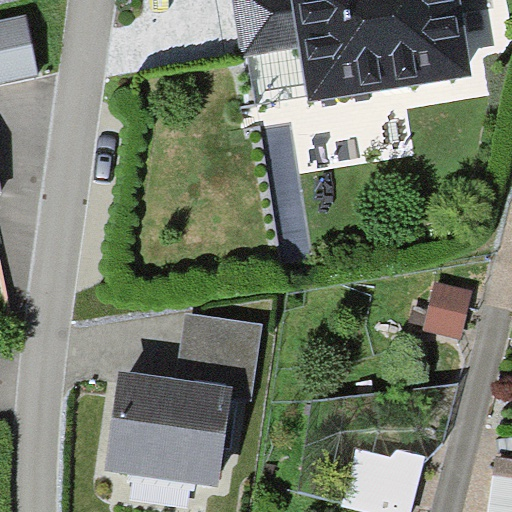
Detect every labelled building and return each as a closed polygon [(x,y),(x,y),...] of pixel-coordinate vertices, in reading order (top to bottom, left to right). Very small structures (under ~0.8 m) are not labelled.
[(478,85),(463,0),(232,0),(243,60),(299,50),(310,113),(478,85)] [(27,21),(0,26),(0,79),(37,72),(27,21)] [(480,321),(441,310),(428,357),(467,368),(480,321)] [(179,379),(131,372),(116,477),(236,495),(262,327),(189,316),(179,379)] [(351,507),(371,511),(417,511),(431,459),(367,442),(351,507)] [(511,511),(511,465),(500,464),(493,511),(511,511)]
